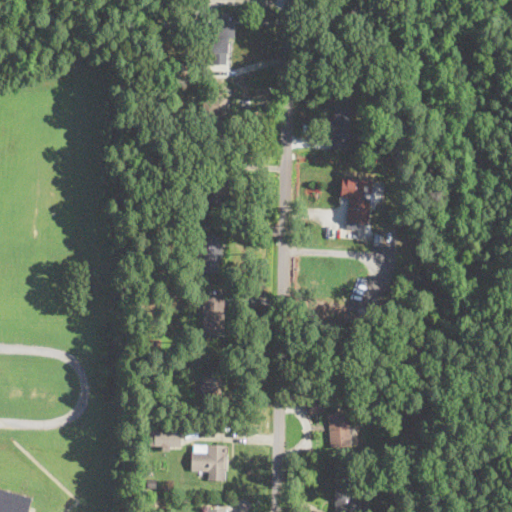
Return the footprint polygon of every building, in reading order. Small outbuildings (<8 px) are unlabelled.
[(228,32),(230,32),(230,37),(226,37),(227,65),(212,65),(212,53),(208,53),(208,38),(200,38),(200,17),(203,17),(203,15),(228,15),(228,32)] [(221,126),(206,126),(206,116),(203,116),(204,98),(222,99),(221,126)] [(351,106),(348,150),(331,149),(334,105),(351,106)] [(147,184),(148,171),(157,171),(157,177),(153,177),(153,184),(147,184)] [(229,197),(226,197),(225,206),(205,205),(206,173),(229,174),(229,197)] [(370,191),(364,190),(360,228),(348,226),(348,221),(345,220),(347,206),(348,207),(349,198),(339,197),(341,176),(364,179),(371,180),(370,191)] [(383,234),(382,243),(373,242),(373,234),(383,234)] [(201,235),(220,236),(220,245),(223,245),(222,266),(219,266),(219,272),(191,272),(191,261),(201,261),(201,235)] [(225,336),(204,336),(203,297),(224,297),(225,336)] [(220,405),(204,406),(203,376),(220,375),(220,405)] [(322,412),(309,414),(307,399),(320,397),(322,412)] [(350,412),(352,446),(331,448),(330,430),(328,430),(327,414),(350,412)] [(177,445),(143,444),(143,424),(161,424),(161,430),(178,430),(177,445)] [(226,445),(226,453),(227,453),(227,471),(225,471),(225,481),(208,480),(208,471),(190,470),(191,451),(206,452),(206,444),(226,445)] [(314,460),(301,461),(301,449),(313,449),(314,460)] [(156,478),(156,487),(147,487),(147,478),(156,478)] [(358,481),(356,511),(335,511),(336,499),(333,499),(334,487),(336,487),(336,480),(358,481)] [(0,511),(0,487),(32,496),(27,511),(0,511)] [(155,498),(155,506),(145,505),(145,498),(155,498)]
